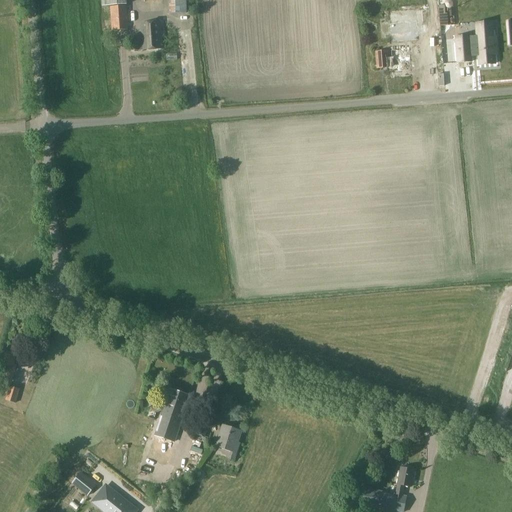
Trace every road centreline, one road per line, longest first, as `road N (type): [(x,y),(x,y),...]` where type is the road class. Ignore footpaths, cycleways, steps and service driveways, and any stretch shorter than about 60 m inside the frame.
road 1 (tertiary): [(511,452),(104,321),(61,287)]
road 2 (unclassified): [(61,287),(31,0)]
